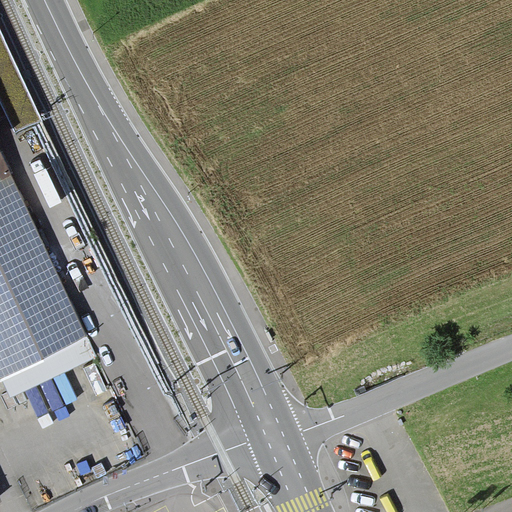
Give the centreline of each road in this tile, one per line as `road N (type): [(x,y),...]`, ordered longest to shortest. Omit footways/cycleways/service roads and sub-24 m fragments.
road 1 (primary): [(43,0),(267,439)]
road 2 (tertiary): [(267,439),(511,347)]
road 3 (unclassified): [(73,511),(267,439)]
